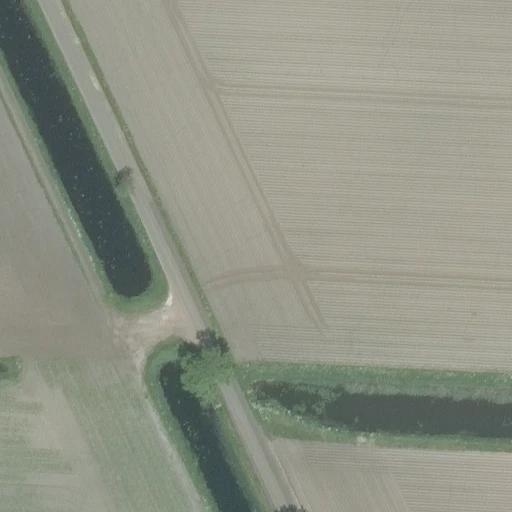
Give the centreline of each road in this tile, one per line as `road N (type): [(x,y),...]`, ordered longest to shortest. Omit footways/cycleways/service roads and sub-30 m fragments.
road 1 (tertiary): [(285,511),(47,0)]
road 2 (track): [(511,444),(319,431),(238,411)]
